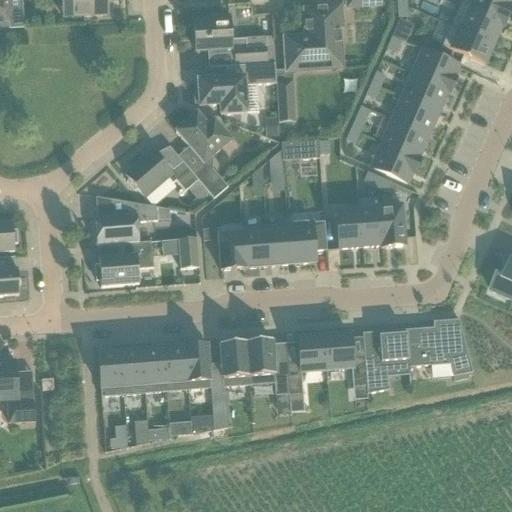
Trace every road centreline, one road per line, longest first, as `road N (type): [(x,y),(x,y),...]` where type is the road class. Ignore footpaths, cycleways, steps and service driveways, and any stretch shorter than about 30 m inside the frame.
road 1 (residential): [(511,116),(434,291),(51,320)]
road 2 (residential): [(39,193),(161,87),(152,0)]
road 3 (residential): [(51,320),(39,193)]
